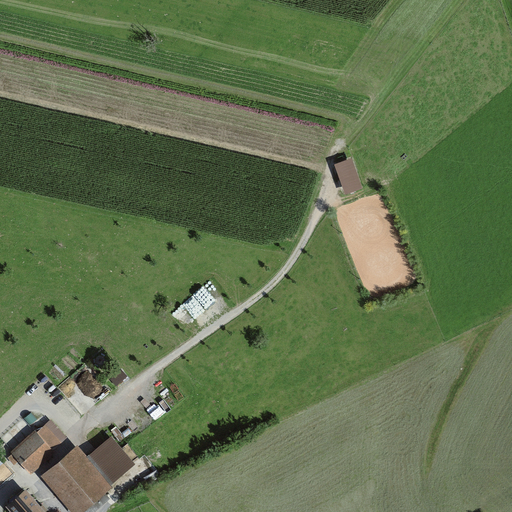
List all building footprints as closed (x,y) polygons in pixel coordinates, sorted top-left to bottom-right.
[(363,189),(352,159),(334,165),(345,195),(363,189)] [(156,419),(166,411),(156,400),(146,408),(156,419)] [(7,453),(29,478),(53,456),(50,452),(60,443),(44,426),(36,433),(33,430),(7,453)] [(103,489),(128,469),(109,445),(85,465),(75,453),(49,474),(80,511),(84,511),(107,494),(103,489)] [(136,497),(145,492),(138,481),(129,486),(136,497)] [(8,511),(43,511),(26,492),(6,509),(8,511)]
